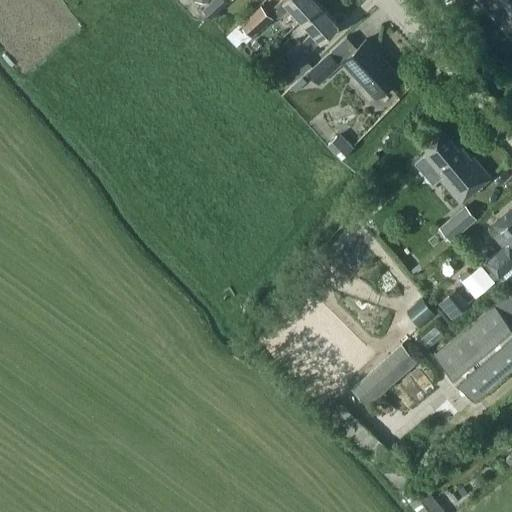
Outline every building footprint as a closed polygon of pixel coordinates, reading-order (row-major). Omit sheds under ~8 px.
[(229,2),(227,0),(212,0),(210,3),(204,8),(212,17),(229,2)] [(303,19),(321,3),(317,0),(282,0),(273,8),(281,17),(292,7),(303,19)] [(511,0),(478,0),(511,38),(511,0)] [(323,40),(340,24),(321,3),(303,19),(314,31),(303,41),(311,50),(322,40),(323,40)] [(241,23),(253,37),(274,19),(262,5),(241,23)] [(241,23),(228,35),(238,45),(245,39),(248,41),(253,37),(241,23)] [(343,60),(377,97),(400,75),(367,39),(343,60)] [(308,71),(320,83),(342,63),(330,50),(308,71)] [(291,68),(285,73),(293,83),(300,77),(291,68)] [(462,146),(459,148),(444,130),(425,146),(429,150),(415,162),(434,184),(441,178),(461,202),(492,176),(474,156),(472,157),(462,146)] [(328,144),(342,158),(355,146),(341,132),(328,144)] [(478,218),(466,204),(440,226),(452,240),(478,218)] [(511,206),(494,222),(501,230),(495,235),(504,247),(485,262),(499,278),(511,266),(511,206)] [(486,269),(482,264),(462,280),(476,296),(495,281),(495,280),(486,269)] [(511,266),(499,278),(502,283),(511,274),(511,266)] [(457,288),(439,303),(452,318),(469,303),(457,288)] [(511,289),(436,354),(476,400),(511,368),(511,289)] [(418,360),(402,343),(353,387),(369,405),(418,360)] [(358,414),(354,418),(336,400),(324,411),(400,486),(415,471),(358,414)] [(447,511),(419,477),(402,491),(419,511),(447,511)]
